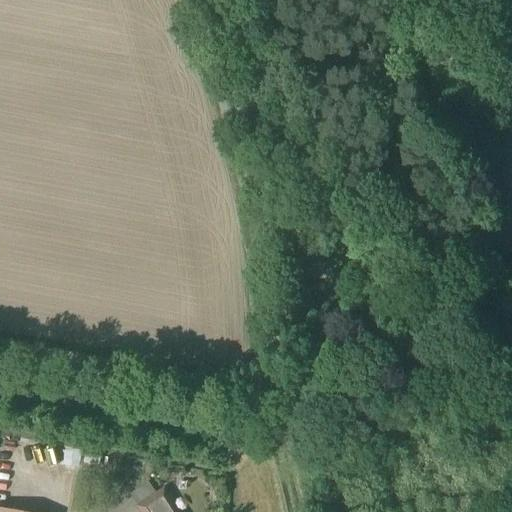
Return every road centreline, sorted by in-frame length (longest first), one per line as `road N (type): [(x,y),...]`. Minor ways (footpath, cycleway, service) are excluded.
road 1 (unclassified): [(269,405),(262,288),(193,0)]
road 2 (unclassified): [(269,405),(0,355)]
road 3 (unclassified): [(511,450),(269,405)]
